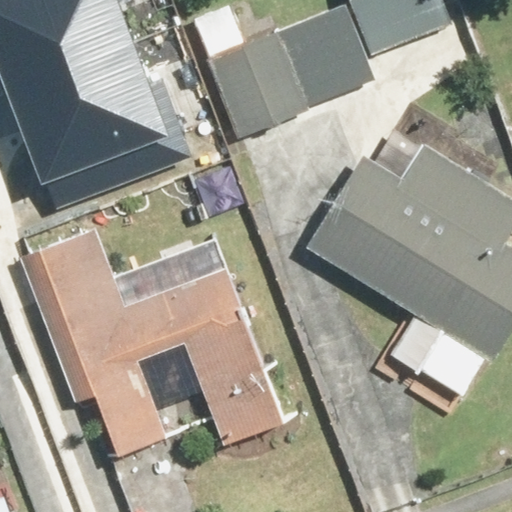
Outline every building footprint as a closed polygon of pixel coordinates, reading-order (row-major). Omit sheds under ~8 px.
[(0,0),(0,42),(62,198),(193,146),(161,66),(152,70),(123,0),(0,0)] [(237,2),(201,16),(248,135),(386,81),(375,54),(354,0),(252,40),(237,2)] [(354,0),(375,54),(462,21),(454,0),(354,0)] [(496,355),(506,361),(511,350),(511,187),(434,140),(412,176),(374,153),(317,246),(452,328),(428,367),(472,394),(496,355)] [(233,442),(296,418),(238,265),(135,303),(106,226),(27,255),(82,402),(105,394),(127,452),(177,433),(148,358),(195,340),(233,442)] [(86,511),(151,487),(138,451),(130,454),(71,476),(84,511),(86,511)] [(0,511),(22,511),(15,492),(0,498),(0,511)]
